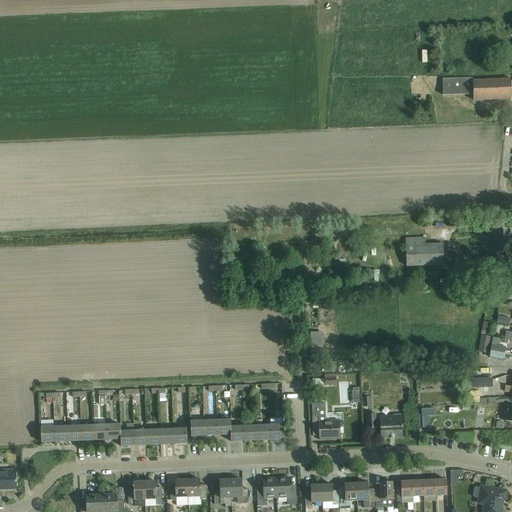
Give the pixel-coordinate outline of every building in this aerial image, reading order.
[(472,79),(443,80),(443,95),(444,95),(473,95),(473,101),(511,99),(511,96),(510,79),(472,81),(472,79)] [(493,253),(511,252),(511,228),(493,229),(493,228),(479,228),(479,235),(493,235),(493,253)] [(407,266),(444,265),(443,244),(426,245),(425,238),(406,239),(407,266)] [(456,256),(456,265),(467,264),(466,256),(456,256)] [(496,323),(509,326),(511,318),(498,316),(496,323)] [(319,331),(306,331),(306,350),(319,350),(319,331)] [(491,338),(482,336),(479,352),(489,354),(491,338)] [(511,341),(505,340),(493,338),(490,357),(503,359),(505,352),(509,352),(510,346),(511,345),(511,341)] [(336,376),(325,376),(325,386),(337,386),(336,376)] [(466,389),(467,402),(475,402),(474,389),(466,389)] [(325,404),(312,404),(312,417),(313,436),(319,436),(319,440),(340,439),(340,421),(326,422),(326,417),(325,404)] [(434,408),(421,409),(421,416),(422,416),(422,428),(429,428),(429,416),(434,416),(434,408)] [(376,414),(367,414),(367,429),(376,428),(376,427),(380,427),(380,438),(390,437),(390,438),(395,438),(394,437),(403,437),(402,429),(404,429),(403,424),(402,424),(402,417),(380,418),(376,419),(376,414)] [(231,427),(231,420),(217,421),(218,436),(231,435),(231,427)] [(204,421),(190,422),(191,437),(205,436),(204,421)] [(218,436),(217,421),(204,421),(205,436),(218,436)] [(120,432),(121,432),(121,424),(107,425),(107,440),(120,440),(121,440),(120,432)] [(94,441),(94,425),(80,426),(81,441),(94,441)] [(107,440),(107,425),(94,425),(94,441),(107,440)] [(120,440),(120,444),(121,446),(134,446),(134,431),(133,425),(126,425),(127,431),(121,432),(120,432),(121,440),(120,440)] [(270,426),(270,441),(284,440),(283,425),(270,426)] [(68,442),(67,426),(54,427),(55,442),(68,442)] [(81,441),(80,426),(67,426),(68,442),(81,441)] [(257,426),(244,427),(244,442),(257,441),(257,426)] [(270,441),(270,426),(257,426),(257,441),(270,441)] [(44,427),(40,428),(41,443),(55,442),(54,427),(53,427),(44,427)] [(244,427),(231,427),(231,435),(231,442),(244,442),(244,427)] [(174,444),(173,429),(160,430),(161,445),(174,444)] [(187,429),(173,429),(174,444),(187,444),(187,429)] [(147,430),(134,431),(134,446),(147,445),(147,430)] [(160,430),(147,430),(147,445),(161,445),(160,430)] [(0,490),(16,490),(16,473),(0,473),(0,490)] [(277,498),(276,478),(263,479),(263,490),(257,490),(257,495),(257,501),(257,502),(258,506),(267,506),(267,499),(277,498)] [(290,478),(276,478),(277,498),(287,498),(287,505),(297,505),(296,488),(290,489),(290,478)] [(188,505),(187,480),(175,481),(175,487),(169,487),(169,501),(176,501),(176,505),(188,505)] [(199,480),(187,480),(188,505),(202,505),(202,500),(206,500),(205,486),(199,486),(199,480)] [(231,498),(231,480),(219,481),(220,491),(214,491),(215,505),(225,504),(225,507),(232,507),(231,498)] [(242,480),(231,480),(231,498),(238,497),(238,504),(249,503),(248,489),(242,490),(242,480)] [(434,480),(423,481),(424,496),(435,496),(434,480)] [(446,480),(434,480),(435,496),(447,495),(446,480)] [(413,497),(412,481),(401,482),(401,497),(413,497)] [(423,481),(412,481),(413,497),(424,496),(423,481)] [(144,501),(144,482),(133,483),(133,489),(127,489),(128,505),(134,505),(134,508),(145,507),(144,501)] [(144,482),(144,501),(155,500),(155,504),(162,504),(161,488),(155,488),(155,482),(144,482)] [(381,489),(375,489),(376,509),(394,508),(393,482),(380,483),(381,489)] [(368,483),(357,484),(357,501),(364,501),(364,509),(376,509),(375,489),(369,489),(368,483)] [(357,501),(357,484),(345,484),(345,490),(339,491),(340,509),(340,510),(351,510),(351,501),(357,501)] [(322,503),(322,485),(311,486),(311,492),(305,492),(306,506),(312,506),(312,503),(322,503)] [(340,509),(339,491),(333,491),(332,485),(322,485),(322,503),(323,503),(323,508),(333,508),(333,509),(332,511),(338,511),(338,509),(340,509)] [(505,500),(507,491),(481,486),(481,487),(476,486),(475,488),(473,495),(474,496),(479,497),(478,503),(484,505),(483,511),(500,511),(503,499),(505,500)] [(101,496),(101,511),(123,511),(123,501),(116,502),(116,495),(101,496)] [(101,511),(101,496),(86,496),(86,503),(80,503),(79,511),(101,511)]
